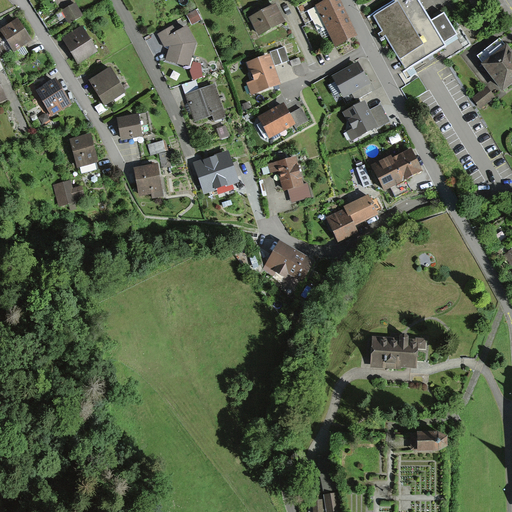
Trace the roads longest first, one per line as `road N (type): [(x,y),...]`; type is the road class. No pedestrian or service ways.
road 1 (residential): [(511,193),(408,206),(349,252),(313,304),(280,398),(277,434),(291,511)]
road 2 (residential): [(511,312),(346,0)]
road 3 (residential): [(21,0),(121,167)]
road 4 (residential): [(116,0),(189,150)]
